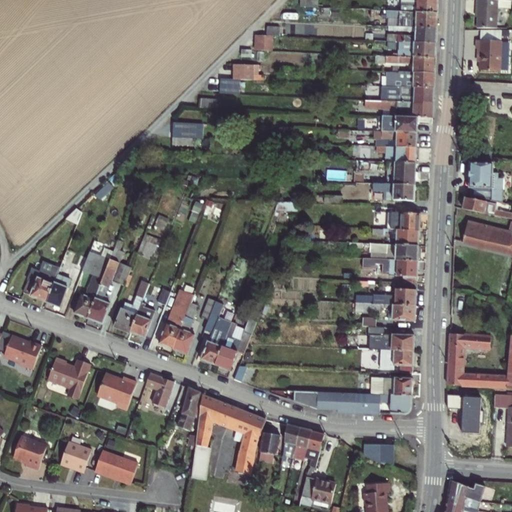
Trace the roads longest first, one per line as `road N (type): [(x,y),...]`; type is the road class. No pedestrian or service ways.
road 1 (residential): [(0,304),(320,423),(435,428)]
road 2 (track): [(0,276),(282,0)]
road 3 (secondary): [(450,87),(432,346),(435,428)]
road 4 (residential): [(0,475),(181,502)]
